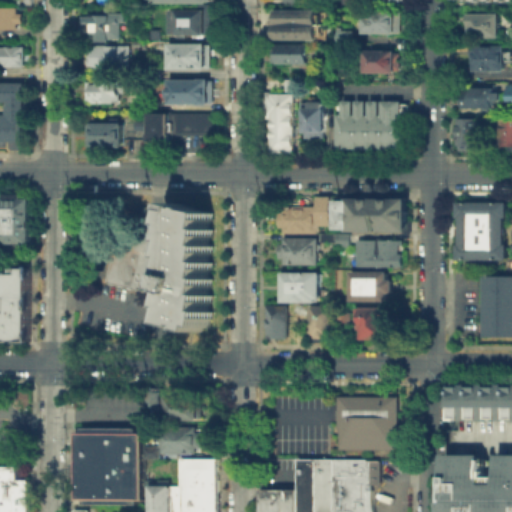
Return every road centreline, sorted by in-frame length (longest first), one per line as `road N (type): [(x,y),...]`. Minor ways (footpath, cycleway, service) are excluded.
road 1 (residential): [(430,511),(432,0)]
road 2 (residential): [(0,172),(511,174)]
road 3 (residential): [(241,511),(242,0)]
road 4 (residential): [(51,361),(511,363)]
road 5 (residential): [(51,361),(54,0)]
road 6 (residential): [(52,511),(51,361)]
